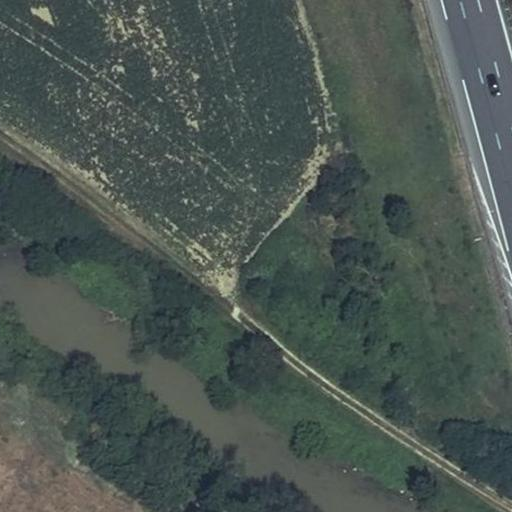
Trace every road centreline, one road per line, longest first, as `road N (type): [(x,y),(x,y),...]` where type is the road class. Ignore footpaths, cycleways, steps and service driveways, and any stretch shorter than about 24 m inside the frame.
road 1 (track): [(511,496),(427,452),(268,335)]
road 2 (track): [(161,511),(0,400)]
road 3 (motorway): [(468,0),(511,166)]
